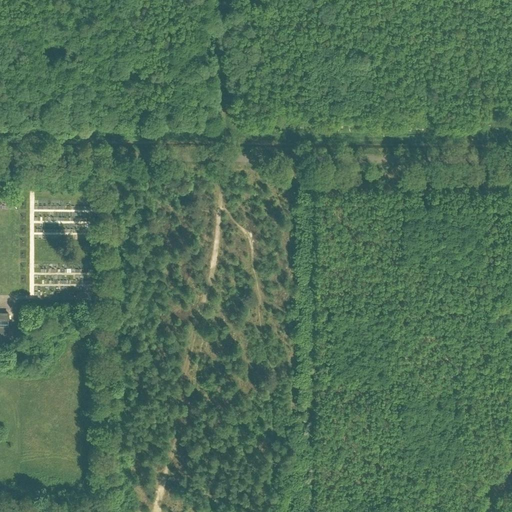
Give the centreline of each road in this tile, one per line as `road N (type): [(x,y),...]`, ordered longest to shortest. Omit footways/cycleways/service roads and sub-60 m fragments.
road 1 (unclassified): [(0,156),(511,161)]
road 2 (track): [(218,0),(223,158)]
